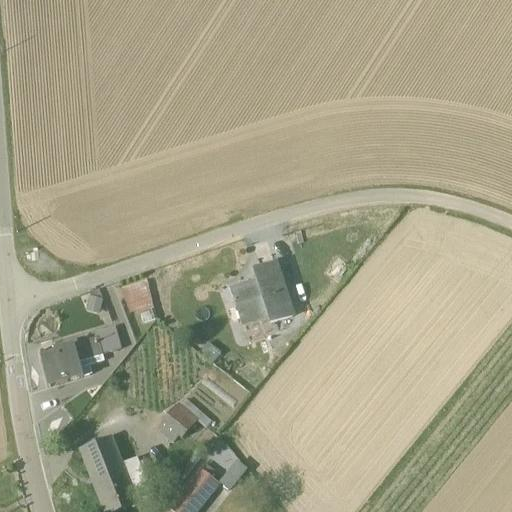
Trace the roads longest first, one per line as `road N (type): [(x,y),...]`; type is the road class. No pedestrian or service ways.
road 1 (unclassified): [(511,223),(425,199),(355,200),(80,284)]
road 2 (residential): [(7,302),(41,511)]
